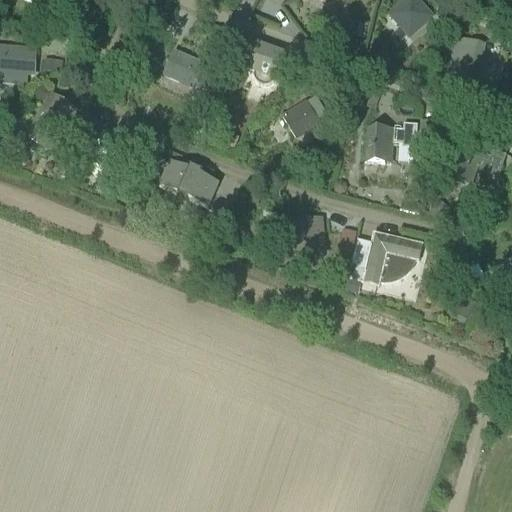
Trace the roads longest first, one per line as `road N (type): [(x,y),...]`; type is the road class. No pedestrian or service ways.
road 1 (track): [(0,196),(486,381)]
road 2 (track): [(486,381),(455,511)]
